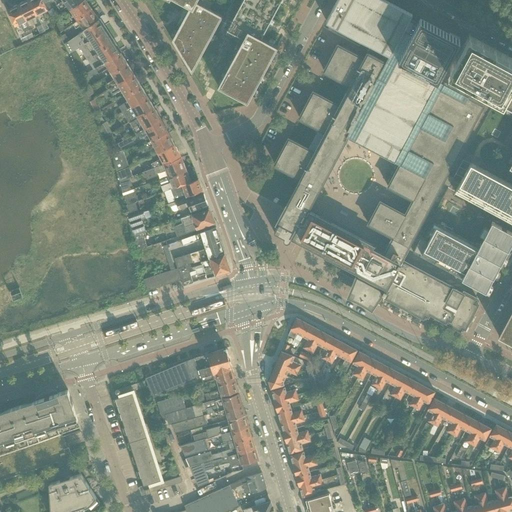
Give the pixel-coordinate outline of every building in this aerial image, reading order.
[(35,27),(41,24),(28,0),(27,0),(24,2),(23,1),(20,2),(20,4),(18,5),(26,21),(31,18),(35,27)] [(42,13),(47,10),(42,0),(28,0),(41,24),(44,30),(48,28),(45,22),(46,21),(42,13)] [(42,0),(47,10),(48,11),(52,8),(53,8),(53,7),(53,6),(50,1),(51,0),(54,0),(56,4),(61,0),(42,0)] [(61,0),(56,4),(60,10),(63,8),(66,6),(69,10),(82,0),(61,0)] [(72,15),(68,17),(71,22),(75,19),(76,19),(90,8),(87,4),(88,3),(86,1),(85,0),(84,0),(82,0),(69,10),(72,15)] [(174,0),(189,8),(172,40),(192,73),(220,21),(218,20),(195,8),(197,4),(199,0),(174,0)] [(261,37),(270,21),(271,19),(281,0),(242,0),(231,22),(229,26),(227,29),(243,38),(218,86),(247,102),(248,102),(278,46),(261,37)] [(372,45),(390,55),(389,55),(358,114),(346,137),(399,165),(400,164),(425,177),(432,162),(408,149),(420,126),(445,139),(452,125),(427,112),(439,89),(464,102),(468,96),(438,80),(437,80),(459,38),(420,17),(420,18),(417,23),(409,19),(408,19),(412,13),(387,0),(337,0),(333,9),(326,21),(372,45)] [(8,10),(20,35),(24,32),(23,31),(29,28),(26,21),(24,16),(18,5),(16,5),(14,6),(13,7),(8,10)] [(52,8),(48,11),(51,18),(57,15),(53,8),(52,8)] [(77,21),(72,24),(76,29),(80,26),(83,30),(98,20),(98,19),(97,18),(97,17),(96,15),(95,14),(92,10),(90,8),(76,19),(75,19),(77,21)] [(83,30),(78,34),(69,40),(65,43),(79,77),(87,72),(120,53),(103,27),(98,20),(83,30)] [(511,56),(469,33),(450,68),(502,96),(500,100),(506,104),(511,106),(511,161),(509,168),(511,169),(511,56)] [(65,34),(61,37),(64,44),(65,43),(69,40),(65,34)] [(278,224),(274,232),(284,237),(283,239),(283,240),(284,241),(285,242),(286,242),(287,242),(288,242),(289,242),(290,241),(292,237),(293,238),(304,244),(310,246),(317,250),(357,271),(357,272),(352,285),(348,296),(358,300),(366,305),(371,308),(382,293),(383,294),(383,295),(383,296),(425,318),(429,312),(437,316),(437,317),(463,331),(465,326),(472,314),(478,302),(401,260),(442,183),(443,181),(449,184),(452,179),(446,175),(447,174),(483,104),(468,96),(464,102),(439,89),(427,112),(452,125),(445,139),(420,126),(408,149),(432,162),(425,177),(400,164),(399,165),(388,186),(413,199),(405,214),(380,201),(368,224),(393,237),(384,254),(371,248),(372,245),(372,244),(323,219),(310,211),(309,212),(309,211),(307,215),(305,214),(346,137),(358,114),(389,55),(390,55),(389,54),(389,55),(386,61),(369,51),(365,59),(364,59),(338,45),(324,71),(350,85),(340,106),(313,92),(299,118),(318,128),(308,149),(288,138),(274,164),(301,179),(285,210),(282,215),(282,214),(281,215),(282,215),(280,219),(279,218),(279,219),(280,219),(277,223),(278,224)] [(107,68),(111,74),(127,64),(125,62),(125,60),(124,58),(123,58),(120,53),(87,72),(90,78),(98,73),(98,74),(107,68)] [(105,84),(109,90),(133,75),(130,70),(131,69),(129,66),(128,66),(127,64),(111,74),(114,79),(105,84)] [(121,90),(124,96),(140,86),(139,84),(139,83),(137,80),(136,80),(133,75),(109,90),(112,95),(121,90)] [(511,105),(500,99),(508,84),(499,80),(493,91),(498,94),(421,237),(414,252),(486,291),(511,241),(511,233),(511,231),(511,105)] [(119,106),(122,112),(147,97),(144,92),(144,91),(142,88),(141,88),(140,86),(124,96),(127,101),(119,106)] [(86,90),(85,90),(87,93),(89,97),(90,96),(95,93),(91,87),(86,90)] [(147,97),(122,112),(125,117),(126,116),(130,122),(137,118),(153,108),(152,106),(152,104),(151,102),(149,101),(147,97)] [(91,102),(90,102),(96,113),(97,112),(101,109),(96,99),(91,102)] [(137,118),(130,122),(133,127),(132,128),(135,134),(160,120),(160,119),(157,114),(157,113),(156,110),(154,110),(153,108),(137,118)] [(147,135),(150,140),(167,133),(166,131),(167,129),(165,126),(163,126),(160,120),(135,134),(138,139),(147,135)] [(105,122),(100,125),(104,133),(110,130),(105,122)] [(154,147),(157,153),(173,145),(172,142),(173,141),(171,138),(170,138),(167,133),(150,140),(141,145),(144,150),(144,152),(154,147)] [(112,134),(106,136),(110,146),(116,143),(112,134)] [(141,145),(134,149),(136,153),(144,150),(141,145)] [(151,164),(153,168),(180,157),(177,151),(177,149),(176,147),(174,146),(173,145),(157,153),(160,159),(151,164)] [(113,153),(117,171),(129,166),(123,150),(113,153)] [(156,173),(165,169),(168,176),(169,176),(185,170),(184,167),(185,166),(184,163),(182,163),(180,157),(153,168),(144,172),(147,179),(156,175),(156,173)] [(129,166),(117,171),(120,181),(132,176),(129,166)] [(164,185),(160,186),(163,193),(166,192),(171,190),(190,182),(188,176),(188,175),(187,172),(186,172),(185,170),(169,176),(168,176),(170,183),(164,185)] [(123,192),(131,189),(129,185),(131,184),(129,178),(120,181),(123,192)] [(190,182),(171,190),(173,195),(175,201),(186,197),(187,196),(198,192),(202,190),(198,179),(194,180),(190,182)] [(134,191),(123,195),(127,205),(135,202),(138,201),(134,191)] [(186,197),(175,201),(178,210),(188,206),(191,212),(198,209),(204,207),(208,206),(203,193),(199,194),(194,196),(186,199),(186,197)] [(209,208),(181,219),(181,218),(172,221),(177,236),(214,223),(209,208)] [(128,216),(133,236),(145,231),(141,219),(142,219),(145,217),(143,212),(128,216)] [(183,239),(181,240),(183,245),(202,238),(204,246),(220,241),(216,227),(200,232),(200,233),(183,239)] [(134,236),(133,237),(136,250),(138,250),(140,249),(147,247),(143,233),(134,236)] [(204,246),(205,248),(174,258),(178,268),(187,265),(224,253),(220,241),(204,246)] [(224,253),(187,265),(191,276),(198,274),(200,280),(207,278),(226,272),(230,271),(229,267),(224,253)] [(191,276),(187,265),(178,268),(181,279),(183,286),(193,282),(191,276)] [(181,279),(178,268),(172,270),(176,281),(181,279)] [(176,281),(172,270),(166,272),(170,283),(176,281)] [(170,283),(166,272),(161,274),(164,285),(170,283)] [(164,285),(161,274),(155,275),(159,287),(164,285)] [(159,287),(155,275),(149,277),(153,288),(159,287)] [(153,288),(149,277),(144,279),(147,290),(153,288)] [(511,310),(498,336),(511,343),(511,342),(511,310)] [(290,330),(289,335),(293,337),(295,338),(297,334),(302,337),(309,324),(296,317),(290,330)] [(309,324),(302,337),(307,340),(303,348),(308,351),(319,330),(309,324)] [(319,330),(308,351),(313,353),(317,345),(322,347),(329,335),(319,330)] [(326,350),(321,358),(327,361),(338,340),(329,335),(322,347),(326,350)] [(338,340),(327,361),(332,363),(336,355),(341,357),(347,345),(338,340)] [(345,360),(340,368),(346,371),(350,362),(352,359),(355,353),(357,350),(347,345),(341,357),(345,360)] [(190,359),(145,378),(153,397),(171,390),(176,387),(197,379),(231,369),(231,366),(226,348),(206,354),(194,358),(190,359)] [(281,351),(277,361),(299,370),(299,369),(301,365),(292,362),(295,357),(290,355),(285,352),(282,351),(281,351)] [(357,366),(352,374),(358,377),(369,356),(359,351),(355,360),(353,364),(355,365),(357,366)] [(369,356),(358,377),(363,380),(363,379),(367,381),(371,373),(372,374),(378,361),(369,356)] [(277,361),(273,370),(286,376),(288,372),(293,374),(296,376),(299,370),(277,361)] [(376,376),(371,384),(377,387),(388,366),(378,361),(372,374),(376,376)] [(310,365),(306,367),(309,379),(314,378),(310,365)] [(388,366),(377,387),(381,390),(386,381),(387,382),(388,382),(391,384),(397,371),(388,366)] [(176,387),(171,390),(172,395),(179,393),(201,386),(200,384),(216,379),(217,385),(235,380),(231,369),(197,379),(176,387)] [(273,370),(268,381),(271,389),(284,385),(284,383),(286,376),(273,370)] [(395,386),(390,394),(396,397),(407,376),(397,371),(391,384),(395,386)] [(407,376),(396,397),(400,400),(405,391),(409,394),(416,381),(407,376)] [(118,394),(120,393),(120,394),(146,386),(144,380),(117,389),(116,389),(116,390),(116,391),(116,392),(116,393),(117,393),(118,394)] [(235,380),(217,385),(211,387),(212,392),(205,394),(206,400),(238,391),(235,380)] [(413,396),(409,404),(414,407),(425,386),(416,381),(409,394),(413,396)] [(425,386),(414,407),(419,410),(423,401),(428,404),(430,400),(435,391),(425,386)] [(281,388),(271,391),(274,401),(297,395),(295,390),(286,392),(285,387),(281,388)] [(0,480),(4,479),(6,479),(15,476),(16,476),(16,475),(25,472),(25,473),(26,472),(35,469),(37,469),(46,466),(47,466),(47,465),(56,462),(56,463),(57,462),(66,459),(68,459),(67,459),(72,457),(68,447),(67,448),(65,443),(63,436),(81,431),(70,397),(68,389),(58,393),(57,389),(54,389),(52,390),(50,390),(47,390),(45,391),(43,392),(41,393),(39,395),(37,396),(35,398),(36,400),(0,411),(0,480)] [(132,393),(125,395),(115,398),(115,399),(116,399),(118,404),(117,405),(120,414),(121,413),(123,419),(122,419),(125,428),(126,428),(127,433),(126,433),(129,442),(130,442),(132,448),(131,448),(134,457),(135,457),(137,462),(136,463),(139,471),(140,471),(141,476),(140,477),(143,485),(140,486),(142,494),(181,482),(179,476),(161,482),(132,393)] [(214,400),(204,403),(207,414),(210,413),(242,404),(238,393),(229,396),(214,400)] [(367,393),(360,408),(363,410),(365,406),(371,395),(367,393)] [(165,414),(185,408),(181,395),(157,402),(161,415),(165,414)] [(297,395),(274,401),(277,412),(291,408),(289,403),(297,401),(299,401),(297,395)] [(431,413),(427,421),(432,424),(444,403),(434,398),(429,407),(427,410),(431,413)] [(444,403),(432,424),(437,427),(438,425),(442,418),(446,421),(453,408),(444,403)] [(226,415),(228,420),(245,415),(242,404),(210,413),(212,419),(226,415)] [(291,408),(277,412),(280,422),(303,415),(301,410),(292,413),(291,408)] [(450,423),(446,431),(452,434),(463,413),(453,408),(446,421),(450,423)] [(463,413),(452,434),(456,437),(461,428),(465,431),(472,418),(463,413)] [(188,419),(171,424),(175,433),(206,424),(204,415),(188,419)] [(193,436),(195,441),(205,439),(217,435),(221,434),(248,426),(245,415),(228,420),(229,425),(220,428),(219,426),(206,430),(206,432),(193,436)] [(303,415),(280,422),(283,432),(297,428),(295,423),(305,421),(303,415)] [(469,433),(465,441),(470,444),(481,423),(472,418),(465,431),(469,433)] [(426,423),(421,432),(426,435),(431,426),(426,423)] [(481,423),(470,444),(475,447),(480,438),(484,441),(486,437),(491,428),(481,423)] [(491,433),(489,437),(494,439),(489,447),(492,449),(496,451),(497,449),(507,430),(496,424),(491,433)] [(248,426),(221,434),(223,439),(225,439),(226,444),(226,445),(228,444),(234,442),(251,437),(248,426)] [(297,428),(283,432),(286,443),(309,436),(307,430),(298,433),(297,428)] [(497,449),(496,451),(500,453),(502,449),(504,444),(509,447),(511,440),(511,432),(507,430),(497,449)] [(189,433),(176,436),(180,446),(192,442),(189,433)] [(309,436),(286,443),(288,449),(289,453),(299,450),(303,449),(302,444),(311,442),(309,436)] [(189,467),(201,463),(223,457),(255,448),(251,437),(234,442),(228,444),(230,449),(210,455),(209,452),(185,459),(189,467)] [(364,438),(359,447),(365,448),(370,441),(364,438)] [(180,446),(184,456),(208,449),(205,439),(195,441),(192,442),(180,446)] [(346,442),(344,446),(351,450),(354,446),(346,442)] [(456,456),(462,459),(467,450),(462,447),(456,456)] [(219,458),(218,459),(220,465),(229,462),(231,467),(258,459),(255,448),(223,457),(219,458)] [(300,453),(290,455),(293,466),(316,459),(314,454),(305,456),(304,451),(300,453)] [(316,459),(293,466),(296,476),(310,472),(308,467),(317,464),(316,459)] [(355,460),(347,463),(350,474),(359,472),(355,460)] [(365,462),(357,460),(360,474),(368,471),(365,462)] [(201,463),(189,467),(198,486),(209,482),(201,463)] [(310,472),(296,476),(299,486),(322,479),(320,474),(311,476),(310,472)] [(61,482),(60,480),(49,483),(50,511),(64,511),(65,511),(84,505),(85,508),(100,503),(81,473),(71,476),(72,478),(67,480),(67,478),(62,479),(63,482),(61,482)] [(245,493),(256,490),(266,487),(262,473),(246,477),(184,505),(186,510),(178,511),(226,511),(239,506),(231,488),(242,483),(245,493)] [(322,479),(299,486),(302,497),(312,494),(316,493),(314,488),(323,485),(322,479)] [(407,480),(401,482),(406,499),(407,503),(412,502),(411,497),(410,492),(407,480)] [(506,487),(500,488),(506,511),(511,509),(511,494),(508,496),(506,487)] [(497,499),(492,500),(495,511),(503,511),(506,511),(500,488),(494,490),(497,499)] [(485,492),(479,494),(484,511),(495,511),(492,500),(487,502),(485,492)] [(331,511),(329,505),(332,504),(329,493),(305,499),(307,507),(309,506),(310,511),(331,511)] [(476,504),(472,506),(473,511),(484,511),(479,494),(474,495),(476,504)] [(464,498),(459,499),(462,511),(473,511),(472,506),(469,497),(464,499),(464,498)] [(456,510),(451,511),(462,511),(459,499),(453,501),(456,510)] [(249,508),(243,510),(243,511),(273,511),(270,501),(261,504),(252,506),(252,507),(249,508)] [(407,503),(408,511),(414,511),(415,511),(412,502),(407,503)]
